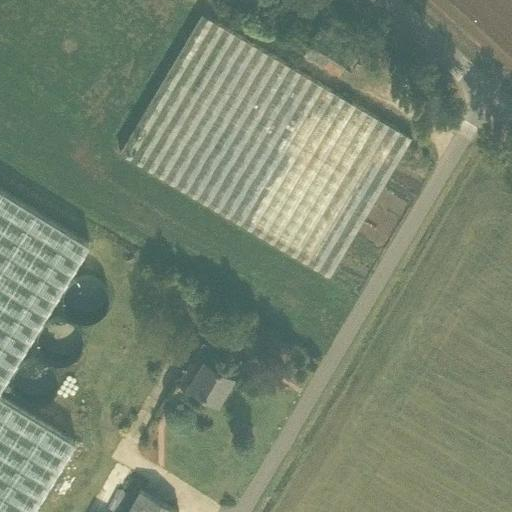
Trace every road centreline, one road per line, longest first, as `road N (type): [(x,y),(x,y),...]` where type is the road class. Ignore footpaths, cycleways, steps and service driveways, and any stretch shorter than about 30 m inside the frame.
road 1 (unclassified): [(248,511),(473,118),(493,97)]
road 2 (unclassified): [(493,97),(387,0)]
